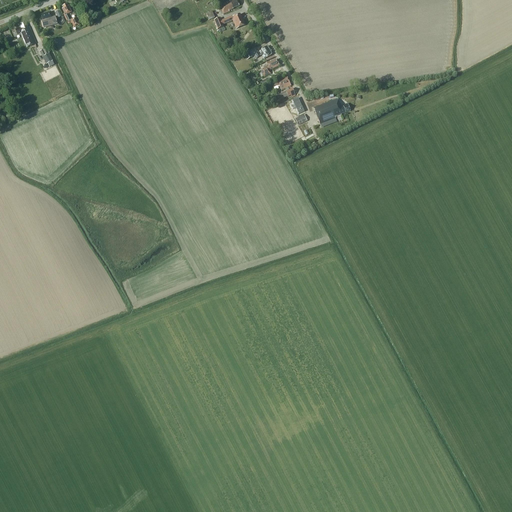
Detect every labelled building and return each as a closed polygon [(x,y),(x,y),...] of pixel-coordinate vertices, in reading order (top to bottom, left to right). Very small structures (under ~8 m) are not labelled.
[(234,2),(233,0),(232,0),(219,6),(223,15),(229,12),(229,11),(233,9),(239,6),(237,1),(234,2)] [(67,6),(67,5),(62,7),(63,8),(62,9),(65,14),(63,14),(68,25),(71,23),(74,28),(79,25),(78,23),(81,21),(79,17),(76,19),(76,18),(69,21),(66,15),(72,12),(69,6),(67,6)] [(55,17),(52,18),(50,12),(41,15),(42,19),(40,19),(43,27),(57,23),(55,17)] [(215,18),(212,12),(207,14),(209,20),(215,18)] [(220,18),(214,21),(218,29),(223,27),(222,24),(232,20),(236,29),(245,25),(240,14),(233,18),(232,16),(221,21),(220,18)] [(27,28),(25,22),(18,25),(20,29),(16,31),(17,35),(21,33),(25,45),(27,48),(36,44),(35,41),(29,27),(27,28)] [(54,65),(52,61),(45,47),(42,49),(43,51),(40,52),(46,65),(48,64),(50,67),(54,65)] [(257,58),(260,56),(262,55),(264,59),(272,55),(267,47),(259,51),(261,54),(259,55),(258,53),(255,55),(257,58)] [(238,66),(246,63),(244,58),(240,60),(239,58),(235,60),(238,66)] [(266,63),(268,67),(261,70),(264,77),(271,74),(269,70),(279,66),(276,60),(271,62),(270,61),(266,63)] [(271,72),(274,76),(280,72),(278,68),(271,72)] [(291,86),(287,78),(278,82),(278,81),(272,84),(273,88),(279,85),(281,90),(291,86)] [(291,95),(292,97),(295,96),(292,89),(277,96),(279,100),(291,95)] [(341,107),(338,99),(314,108),(320,125),(336,119),(336,118),(342,116),(341,114),(350,111),(348,104),(343,106),(341,107)] [(295,119),(298,126),(307,122),(304,115),(295,119)]
